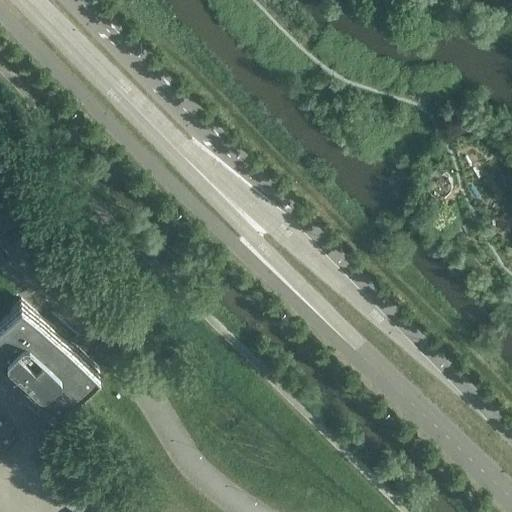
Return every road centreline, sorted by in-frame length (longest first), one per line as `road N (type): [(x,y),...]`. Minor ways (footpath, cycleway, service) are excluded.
road 1 (tertiary): [(0,13),(289,297),(511,499)]
road 2 (tertiary): [(511,436),(76,0)]
